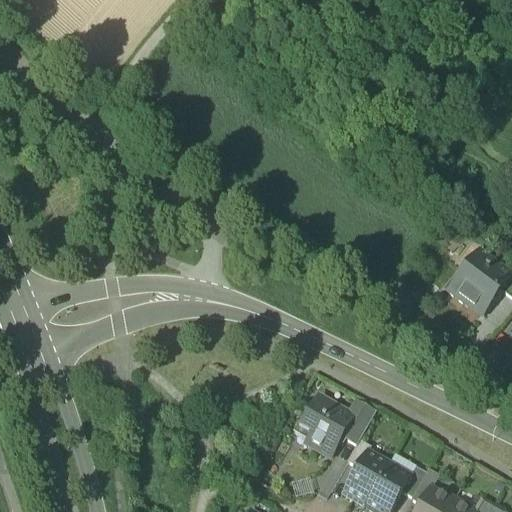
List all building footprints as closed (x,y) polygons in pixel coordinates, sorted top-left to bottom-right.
[(469,312),(483,323),(502,297),(511,283),(511,281),(478,256),(464,275),(462,274),(445,297),(467,314),(469,312)] [(511,304),(511,283),(502,297),(511,304)] [(329,465),(341,444),(346,434),(352,424),(351,423),(318,405),(302,433),(311,438),(306,447),(315,452),(313,456),(329,465)] [(356,453),(359,447),(374,422),(357,412),(351,423),(352,424),(346,434),(351,437),(345,447),(356,453)] [(293,440),(306,447),(311,438),(302,433),(298,431),(293,440)] [(351,437),(346,434),(341,444),(344,446),(345,447),(351,437)] [(304,450),(313,456),(315,452),(306,447),(304,450)] [(371,454),(359,447),(347,469),(358,475),(367,459),(368,459),(371,454)] [(343,501),(361,511),(365,511),(388,471),(368,459),(367,459),(358,475),(343,501)] [(410,483),(388,471),(365,511),(393,511),(401,499),(410,483)] [(401,499),(412,505),(428,476),(426,479),(415,474),(410,483),(401,499)] [(439,482),(428,476),(412,505),(411,506),(420,511),(421,511),(431,496),(439,482)] [(450,511),(453,508),(440,501),(431,496),(421,511),(450,511)] [(442,497),(440,501),(453,508),(454,504),(442,497)]
